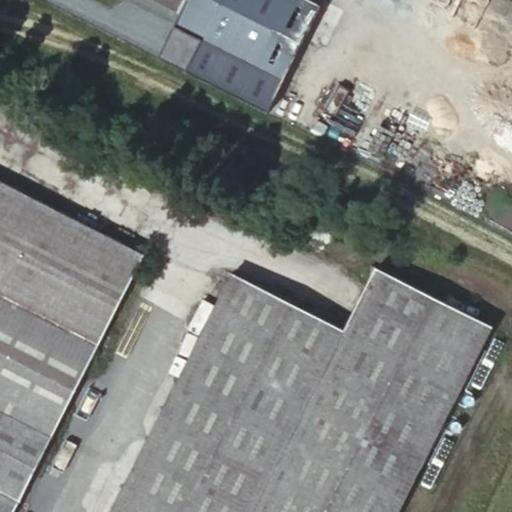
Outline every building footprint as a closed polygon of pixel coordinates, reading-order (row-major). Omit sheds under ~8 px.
[(318,6),(304,0),(185,0),(156,58),(266,113),(318,6)] [(339,93),(335,114),(358,119),(363,98),(339,93)] [(0,181),(0,262),(105,314),(137,252),(0,181)] [(0,511),(3,511),(35,450),(105,314),(0,262),(0,511)] [(337,327),(226,270),(102,511),(388,511),(485,323),(369,264),(337,327)]
